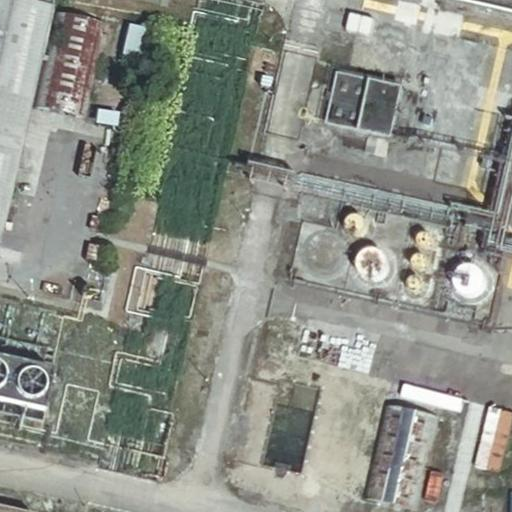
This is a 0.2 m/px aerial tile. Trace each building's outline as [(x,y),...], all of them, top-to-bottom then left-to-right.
[(52,0),(0,0),(0,236),(29,107),(85,117),(106,27),(50,14),(52,0)] [(511,0),(400,0),(511,24),(511,0)] [(154,31),(130,26),(123,56),(147,61),(154,31)] [(408,90),(337,74),(326,126),(396,142),(408,90)] [(366,230),(367,228),(366,225),(365,223),(363,220),(361,218),(358,217),(355,217),(352,217),(350,218),(348,220),(346,222),(344,225),(344,228),(344,231),(345,233),(347,236),(349,238),(351,239),(354,240),(356,240),(359,239),(362,237),(364,236),(366,233),(366,230)] [(433,247),(434,244),(433,241),(431,239),(429,237),(426,236),(423,237),(420,238),(418,241),(417,243),(417,246),(418,249),(420,251),(423,253),(426,253),(429,252),(432,250),(433,247)] [(389,270),(390,266),(389,263),(387,259),(385,256),(382,254),(378,252),(374,252),(371,252),(367,254),(364,256),(361,259),(359,262),(359,266),(359,270),(360,274),(362,277),(365,280),(368,282),(372,283),(376,283),(380,282),(383,280),(386,277),(388,274),(389,270)] [(429,271),(429,268),(428,265),(427,263),(424,261),(421,260),(418,261),(416,262),(414,264),(413,267),(413,270),(414,273),(416,275),(419,277),(422,277),(425,276),(427,274),(429,271)] [(482,289),(482,285),(481,281),(480,278),(477,274),(474,272),(470,271),(466,270),(463,271),(459,272),(456,274),(453,277),(452,281),(451,285),(451,288),(452,292),(454,296),(457,298),(461,300),(464,301),(468,301),(472,300),(476,298),(478,296),(480,293),(482,289)] [(425,293),(426,290),(425,287),(423,284),(421,283),(418,282),(415,282),(412,284),(410,286),(409,289),(409,292),(411,295),(413,297),(415,298),(418,298),(421,297),(424,295),(425,293)] [(51,376),(0,364),(0,412),(42,422),(51,376)] [(417,511),(438,420),(385,409),(365,501),(412,511),(417,511)]
